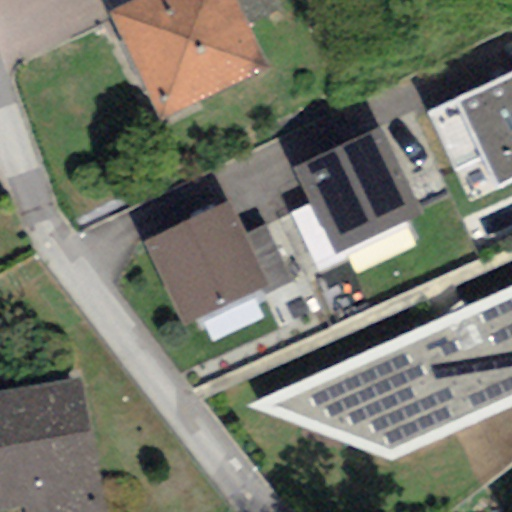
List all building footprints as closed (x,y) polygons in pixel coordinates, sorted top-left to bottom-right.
[(135,0),(103,0),(110,12),(135,0)] [(135,0),(110,12),(161,119),(270,67),(238,0),(135,0)] [(511,73),(454,102),(498,188),(511,181),(511,73)] [(379,128),(294,168),(312,205),(335,256),(421,216),(379,128)] [(229,202),(144,242),(184,327),(262,291),(269,287),(245,236),(229,202)] [(340,266),(335,256),(312,205),(277,221),(303,277),(305,282),(340,266)] [(277,221),(245,236),(269,287),(262,291),(263,295),(303,277),(277,221)] [(511,288),(248,407),(391,462),(511,407),(511,288)] [(0,394),(0,511),(21,509),(21,511),(102,511),(100,495),(79,380),(0,394)]
